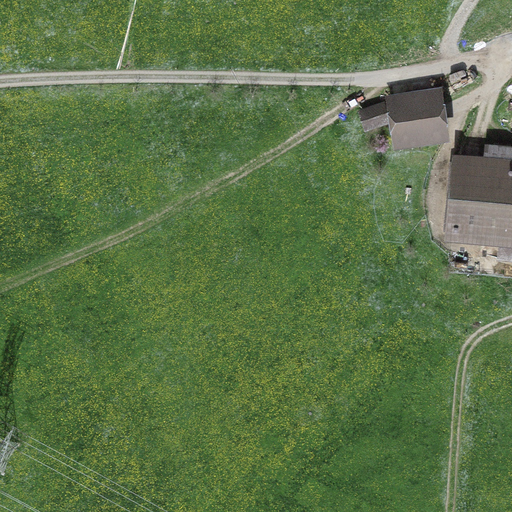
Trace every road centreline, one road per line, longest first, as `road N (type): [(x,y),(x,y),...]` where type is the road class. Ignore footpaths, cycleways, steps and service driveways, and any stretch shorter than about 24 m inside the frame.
road 1 (track): [(0,81),(354,79)]
road 2 (track): [(511,321),(468,347),(449,511)]
road 3 (track): [(450,244),(438,224),(443,157),(463,105),(494,82)]
road 4 (track): [(511,45),(421,72),(354,79)]
